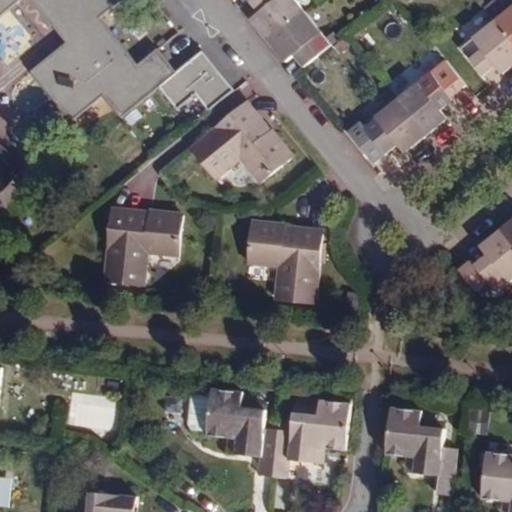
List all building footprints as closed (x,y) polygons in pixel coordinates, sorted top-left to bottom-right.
[(0,0),(0,62),(2,61),(0,58),(0,21),(27,0),(32,0),(69,45),(33,74),(73,124),(106,98),(124,120),(163,89),(181,112),(199,97),(211,112),(237,91),(205,50),(185,65),(189,71),(183,76),(179,70),(161,47),(141,64),(103,17),(122,2),(120,0),(0,0)] [(260,0),(257,0),(253,4),(263,16),(270,11),(260,0)] [(270,43),(307,12),(297,0),(260,0),(270,11),(263,16),(254,23),(270,43)] [(511,1),(492,19),(511,43),(511,1)] [(307,12),(270,43),(288,64),(296,57),(303,51),(313,64),(335,46),(307,12)] [(501,76),(511,67),(511,43),(492,19),(456,47),(475,70),(488,60),(493,66),(501,76)] [(306,70),(313,64),(303,51),(296,57),(306,70)] [(475,70),(481,77),(493,66),(488,60),(475,70)] [(179,70),(183,76),(189,71),(185,65),(179,70)] [(393,99),(425,138),(447,119),(439,110),(434,105),(446,95),(427,71),(393,99)] [(451,102),(446,95),(434,105),(439,110),(451,102)] [(403,155),(425,138),(393,99),(358,127),(379,151),(392,140),(396,146),(403,155)] [(272,132),(248,102),(244,106),(267,135),(272,132)] [(294,157),(272,132),(267,135),(244,106),(192,148),(219,182),(245,160),(263,182),(294,157)] [(383,156),(396,146),(392,140),(379,151),(383,156)] [(0,198),(29,168),(0,141),(0,198)] [(155,214),(115,210),(114,214),(155,219),(155,214)] [(186,218),(155,214),(155,219),(114,214),(108,283),(149,287),(153,255),(183,259),(186,218)] [(325,230),(253,223),(249,263),(281,267),(277,298),(318,303),(325,230)] [(511,281),(511,236),(504,227),(484,243),(490,251),(495,257),(482,268),(501,291),(511,281)] [(495,257),(490,251),(477,261),(482,268),(495,257)] [(279,478),(284,421),(277,420),(276,428),(270,428),(272,413),(245,411),(246,402),(247,395),(216,393),(213,441),(233,442),(242,443),(241,459),(268,461),(267,477),(279,478)] [(284,421),(279,478),(296,479),(298,463),(318,465),(319,450),(330,451),(351,452),(354,404),(323,401),(322,408),(322,417),(297,415),(296,430),(291,430),(291,421),(284,421)] [(272,413),(272,404),(246,402),(245,411),(272,413)] [(458,495),(462,445),(448,444),(450,427),(424,424),(425,417),(425,409),(394,406),(390,453),(410,455),(419,456),(418,472),(444,474),(443,493),(458,495)] [(297,415),(322,417),(322,408),(298,407),(297,415)] [(450,419),(425,417),(424,424),(450,427),(450,419)] [(241,459),(242,443),(233,442),(232,458),(241,459)] [(511,451),(487,449),(483,497),(504,499),(511,499),(511,451)] [(329,465),(330,451),(319,450),(318,465),(329,465)] [(410,455),(408,471),(418,472),(419,456),(410,455)] [(89,511),(91,493),(83,492),(81,511),(89,511)] [(137,511),(139,497),(91,493),(89,511),(137,511)] [(502,511),(511,511),(511,499),(504,499),(502,511)]
